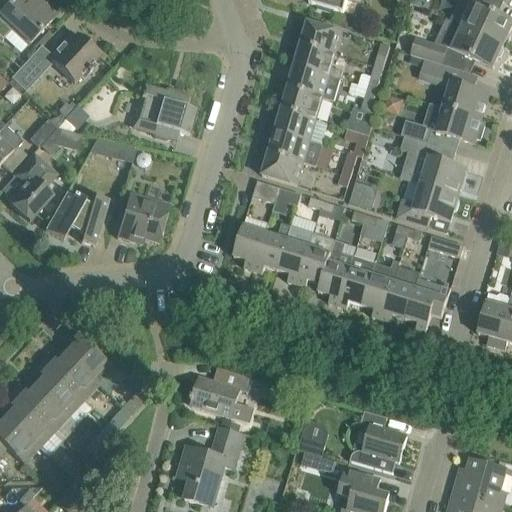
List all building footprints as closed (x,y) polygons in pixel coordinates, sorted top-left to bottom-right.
[(21,55),(27,47),(28,48),(56,17),(37,0),(15,0),(12,4),(8,0),(0,0),(0,39),(2,42),(5,39),(21,55)] [(310,0),(308,5),(318,8),(317,12),(333,17),(334,13),(343,16),(347,2),(351,0),(310,0)] [(414,0),(412,5),(427,12),(431,4),(429,0),(414,0)] [(511,29),(511,24),(496,17),(473,6),(462,29),(503,48),(511,29)] [(301,47),(335,57),(342,35),(307,25),(301,47)] [(493,71),(503,48),(462,29),(452,52),(493,71)] [(39,51),(12,80),(9,84),(22,96),(51,65),(74,85),(81,78),(84,80),(96,67),(93,65),(100,58),(77,37),(68,46),(64,43),(51,57),(48,60),(39,51)] [(447,51),(434,46),(416,41),(414,47),(407,45),(404,55),(411,57),(441,68),(447,51)] [(373,69),(383,72),(390,49),(380,46),(373,69)] [(335,57),(301,47),(294,69),(340,82),(342,74),(331,71),(335,57)] [(450,70),(441,68),(411,57),(409,65),(422,69),(418,82),(444,90),(450,70)] [(334,104),(340,82),(294,69),(288,91),(322,101),(334,104)] [(383,72),(373,69),(367,90),(377,93),(383,72)] [(489,98),(470,92),(451,86),(443,110),(481,122),(489,98)] [(153,136),(155,139),(165,143),(169,141),(177,143),(179,134),(189,137),(196,111),(187,109),(189,100),(181,98),(179,94),(174,93),(173,95),(151,89),(143,93),(134,124),(139,132),(153,136)] [(377,93),(367,90),(361,112),(366,114),(370,115),(377,93)] [(322,101),(288,91),(281,112),(316,122),(322,101)] [(75,130),(77,131),(88,119),(77,109),(74,112),(73,112),(57,130),(68,133),(71,134),(75,130)] [(480,127),(481,122),(443,110),(436,135),(474,147),(476,141),(481,143),(485,128),(480,127)] [(328,126),(316,122),(281,112),(275,134),(321,148),(328,126)] [(370,115),(366,114),(362,129),(351,125),(349,132),(360,135),(369,138),(376,117),(370,115)] [(428,147),(432,131),(406,123),(401,138),(405,139),(428,147)] [(23,144),(5,128),(0,132),(0,167),(1,167),(10,175),(26,157),(18,149),(23,144)] [(57,130),(40,148),(50,157),(58,147),(78,152),(82,136),(71,134),(68,133),(57,130)] [(321,148),(275,134),(269,156),(303,166),(327,173),(333,151),(321,148)] [(369,138),(360,135),(357,145),(353,143),(349,156),(357,158),(363,160),(369,138)] [(424,160),(428,147),(405,139),(401,153),(424,160)] [(89,154),(132,165),(137,151),(98,140),(89,154)] [(357,158),(349,156),(347,155),(341,177),(351,180),(357,158)] [(297,188),(303,166),(269,156),(262,178),(297,188)] [(34,157),(28,164),(15,178),(24,187),(9,205),(29,223),(52,198),(44,191),(56,177),(34,157)] [(408,184),(420,188),(458,199),(467,171),(448,165),(428,160),(422,180),(410,176),(408,184)] [(351,180),(341,177),(338,187),(348,190),(351,180)] [(280,191),(257,184),(252,200),(271,206),(275,207),(277,199),(280,191)] [(362,200),(365,191),(356,188),(350,207),(371,214),(374,204),(362,200)] [(458,200),(458,199),(420,188),(415,206),(403,203),(397,222),(409,225),(428,230),(427,231),(445,236),(448,224),(450,225),(454,214),(457,212),(460,203),(458,200)] [(280,191),(277,199),(289,203),(292,194),(280,191)] [(96,249),(101,230),(109,203),(95,198),(92,208),(67,194),(45,232),(63,243),(70,231),(74,233),(72,236),(78,239),(80,236),(83,238),(81,245),(96,249)] [(169,208),(150,202),(130,196),(117,240),(132,245),(133,240),(158,247),(169,208)] [(308,209),(320,213),(323,204),(311,200),(308,209)] [(323,204),(320,213),(332,216),(335,208),(323,204)] [(352,223),(364,226),(367,218),(354,214),(352,223)] [(376,230),(379,222),(367,218),(364,226),(376,230)] [(244,272),(253,274),(265,236),(268,226),(246,219),(233,260),(246,264),(244,272)] [(314,235),(297,288),(306,291),(308,283),(320,287),(335,241),(338,231),(317,225),(314,235)] [(277,240),(265,236),(253,274),(262,277),(265,270),(277,274),(292,228),(291,227),(291,229),(281,226),(277,240)] [(288,285),(297,288),(314,235),(292,228),(277,274),(290,278),(288,285)] [(407,240),(410,232),(398,228),(395,236),(407,240)] [(422,235),(410,232),(407,240),(419,244),(422,235)] [(464,249),(445,243),(432,238),(428,251),(441,255),(460,261),(464,249)] [(357,248),(335,241),(320,287),(318,295),(331,299),(329,307),(338,309),(353,260),(357,248)] [(381,323),(393,285),(399,266),(378,259),(375,267),(362,309),(374,313),(372,320),(381,323)] [(375,267),(353,260),(338,309),(347,312),(349,305),(362,309),(375,267)] [(431,317),(436,303),(441,288),(418,281),(415,291),(405,322),(418,326),(416,334),(425,337),(431,317)] [(393,318),(405,322),(415,291),(393,285),(381,323),(390,326),(393,318)] [(441,288),(436,303),(446,306),(451,292),(441,288)] [(487,347),(496,350),(510,301),(500,297),(497,299),(488,297),(486,305),(477,336),(489,339),(487,347)] [(511,298),(511,299),(510,301),(496,350),(505,353),(508,345),(511,345),(511,298)] [(441,321),(446,306),(436,303),(431,317),(441,321)] [(65,356),(98,387),(113,371),(71,331),(63,340),(72,348),(65,356)] [(83,403),(98,387),(65,356),(57,364),(48,356),(41,363),(83,403)] [(43,379),(35,387),(69,419),(83,403),(41,363),(34,371),(43,379)] [(240,393),(248,395),(252,381),(217,371),(213,384),(199,380),(194,399),(191,398),(190,402),(193,403),(191,409),(231,421),(232,420),(250,426),(254,411),(236,406),(240,393)] [(315,386),(305,383),(302,393),(312,397),(315,386)] [(54,435),(69,419),(35,387),(27,395),(19,387),(12,395),(54,435)] [(123,411),(130,418),(146,402),(138,394),(123,411)] [(5,419),(39,450),(54,435),(12,395),(4,403),(13,411),(5,419)] [(387,421),(364,414),(361,427),(370,429),(363,454),(359,453),(354,455),(352,459),(350,464),(387,474),(390,463),(399,466),(407,439),(384,432),(387,421)] [(24,467),(39,450),(5,419),(0,424),(0,443),(7,450),(24,467)] [(108,426),(93,441),(101,449),(116,433),(108,426)] [(244,437),(238,435),(219,430),(211,457),(187,449),(178,480),(190,484),(184,502),(212,510),(224,470),(234,472),(244,437)] [(102,449),(101,449),(93,441),(83,451),(91,459),(102,449)] [(301,441),(297,453),(321,460),(324,448),(301,441)] [(324,461),(321,472),(333,476),(336,465),(324,461)] [(511,477),(511,472),(498,469),(470,461),(464,478),(458,477),(453,494),(503,508),(507,495),(501,493),(505,477),(511,478),(511,477)] [(65,475),(71,481),(81,470),(75,464),(65,475)] [(351,500),(347,511),(342,510),(341,511),(385,511),(390,499),(370,493),(374,480),(345,471),(338,496),(351,500)] [(66,511),(69,511),(81,500),(71,491),(59,504),(66,511)] [(29,492),(18,503),(24,509),(25,508),(25,507),(34,497),(29,492)] [(502,511),(503,508),(453,494),(448,511),(450,511),(502,511)]
